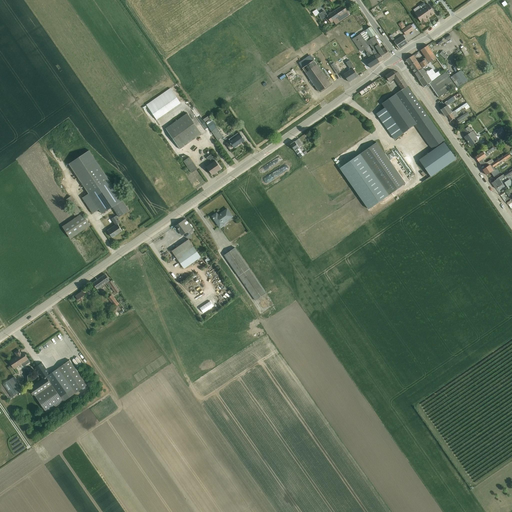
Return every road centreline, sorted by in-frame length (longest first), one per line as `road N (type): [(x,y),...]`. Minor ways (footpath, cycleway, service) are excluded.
road 1 (tertiary): [(0,336),(396,56)]
road 2 (residential): [(396,56),(511,226)]
